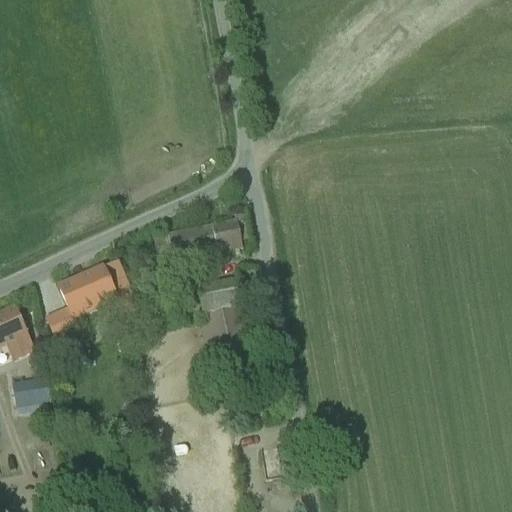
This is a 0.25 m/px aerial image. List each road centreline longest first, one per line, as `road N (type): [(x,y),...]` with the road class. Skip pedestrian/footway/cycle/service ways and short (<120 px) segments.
road 1 (residential): [(252,174),(313,511)]
road 2 (residential): [(0,293),(252,174)]
road 3 (residential): [(252,174),(218,0)]
